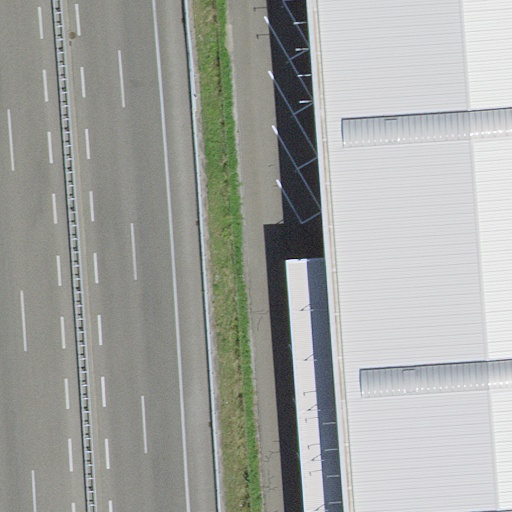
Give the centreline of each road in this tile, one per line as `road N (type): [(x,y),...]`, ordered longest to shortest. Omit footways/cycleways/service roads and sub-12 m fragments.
road 1 (motorway): [(147,511),(111,0)]
road 2 (motorway): [(0,0),(35,511)]
